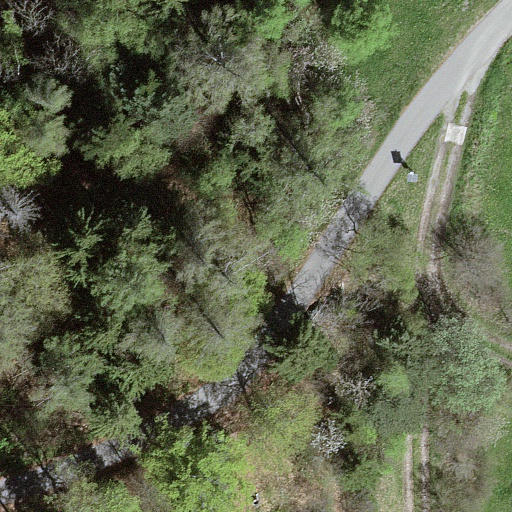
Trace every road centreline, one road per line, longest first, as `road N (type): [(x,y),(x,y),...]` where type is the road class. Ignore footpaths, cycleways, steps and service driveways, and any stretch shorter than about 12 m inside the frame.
road 1 (residential): [(0,488),(145,439),(234,376),(433,99),(511,10)]
road 2 (track): [(456,72),(462,94),(407,335),(410,511)]
